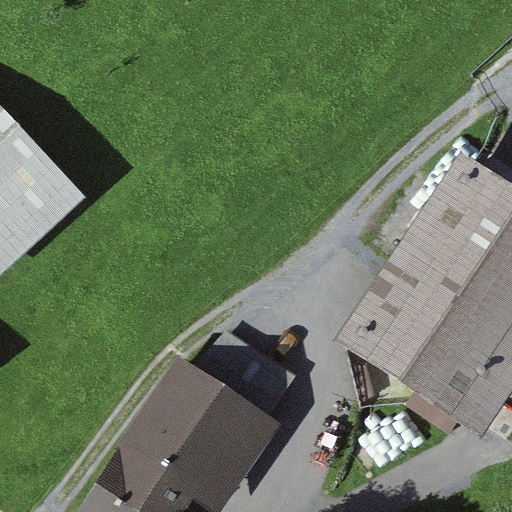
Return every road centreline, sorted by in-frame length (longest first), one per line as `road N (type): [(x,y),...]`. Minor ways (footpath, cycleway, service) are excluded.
road 1 (track): [(59,511),(152,385),(319,259),(511,91)]
road 2 (track): [(290,511),(326,421),(319,259)]
